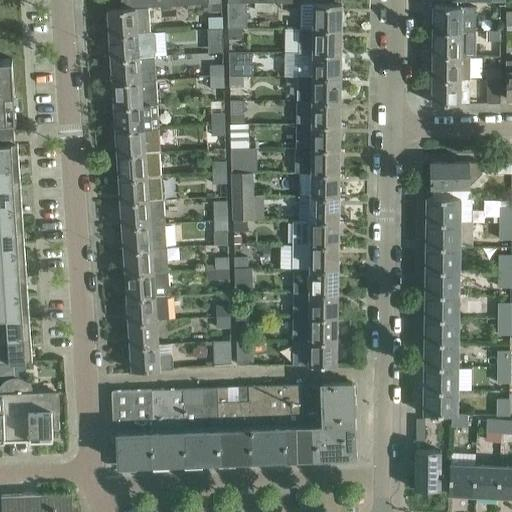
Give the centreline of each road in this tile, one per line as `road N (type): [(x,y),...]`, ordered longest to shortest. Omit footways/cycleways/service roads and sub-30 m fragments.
road 1 (residential): [(90,472),(62,0)]
road 2 (residential): [(381,511),(390,129)]
road 3 (residential): [(390,129),(392,0)]
road 4 (residential): [(390,129),(511,126)]
